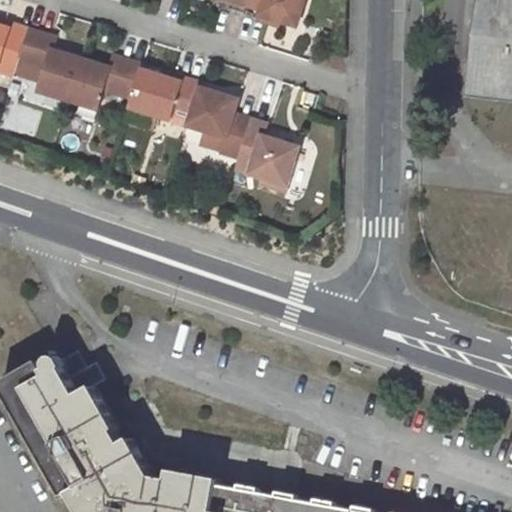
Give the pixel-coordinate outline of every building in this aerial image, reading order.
[(265,3),(253,0),(249,0),(247,6),(263,11),(265,3)] [(253,0),(265,3),(263,11),(261,16),(280,21),(298,27),(306,0),(253,0)] [(511,0),(480,0),(470,96),(511,101),(511,0)] [(280,21),(261,16),(260,21),(279,26),(280,21)] [(0,24),(11,28),(13,23),(0,18),(0,24)] [(0,71),(15,76),(20,60),(30,28),(13,23),(11,28),(0,24),(0,71)] [(40,92),(69,102),(82,59),(54,49),(58,37),(30,28),(20,60),(47,68),(40,92)] [(142,70),(144,65),(115,55),(111,68),(82,59),(69,102),(98,111),(106,88),(134,98),(142,70)] [(173,116),(188,121),(199,88),(201,84),(184,78),(182,83),(167,78),(142,70),(134,98),(131,108),(171,121),(173,116)] [(167,78),(182,83),(184,78),(168,73),(167,78)] [(221,153),(239,159),(251,120),(234,115),(238,101),(199,88),(188,121),(187,126),(226,138),(221,153)] [(266,125),(251,120),(239,159),(235,171),(263,179),(261,185),(286,193),(299,149),(263,137),(266,125)] [(359,511),(341,508),(341,505),(320,501),(319,503),(303,501),(304,497),(282,494),(282,497),(262,493),(263,490),(242,487),(242,489),(224,486),(225,478),(176,470),(174,478),(157,475),(135,437),(127,442),(120,430),(123,427),(84,360),(82,361),(80,359),(69,365),(64,358),(61,356),(58,356),(53,359),(51,361),(52,368),(54,373),(51,375),(43,361),(5,383),(44,453),(38,457),(62,499),(75,492),(85,511),(382,511),(359,507),(359,511)]
